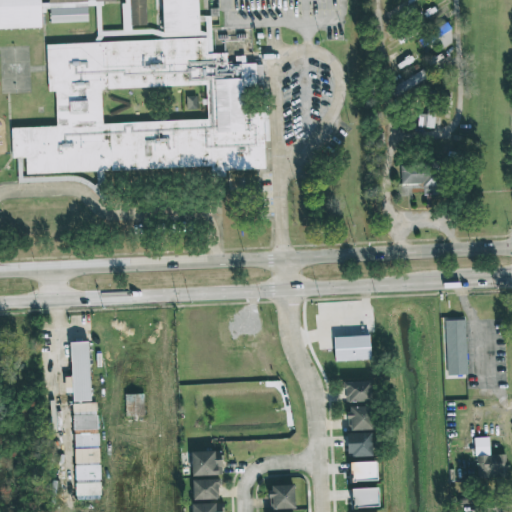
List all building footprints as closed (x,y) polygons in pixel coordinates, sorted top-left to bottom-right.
[(0,0),(42,0),(44,28),(0,29),(0,0)] [(9,128),(53,127),(52,94),(46,94),(44,46),(162,40),(160,0),(197,0),(200,34),(206,36),(207,54),(226,53),(226,65),(255,63),(258,144),(259,171),(211,174),(211,168),(26,176),(25,159),(9,160),(9,128)] [(132,0),(147,0),(149,25),(134,26),(132,0)] [(454,37),(443,24),(424,40),(435,53),(454,37)] [(390,87),(394,96),(428,80),(424,71),(390,87)] [(434,128),(434,113),(418,113),(418,127),(434,128)] [(424,195),(441,195),(440,164),(400,165),(401,184),(423,184),(424,195)] [(465,317),(443,318),(445,376),(466,375),(465,317)] [(369,336),(333,337),(334,362),(370,360),(369,336)] [(90,401),(88,342),(70,342),(72,402),(90,401)] [(370,402),(369,381),(344,382),(344,402),(370,402)] [(73,404),(75,500),(100,500),(98,403),(73,404)] [(349,431),(372,430),(371,407),(348,407),(349,431)] [(372,456),(372,433),(346,434),(347,457),(372,456)] [(221,451),(191,452),(192,476),(221,475),(221,451)] [(505,455),(475,456),(476,478),(506,478),(505,455)] [(376,462),(350,463),(350,482),(377,481),(376,462)] [(192,500),(218,499),(217,479),(192,480),(192,500)] [(294,509),(294,485),(270,486),(270,509),(294,509)] [(377,488),(351,489),(352,508),(378,507),(377,488)] [(191,504),(191,511),(222,511),(222,503),(191,504)]
